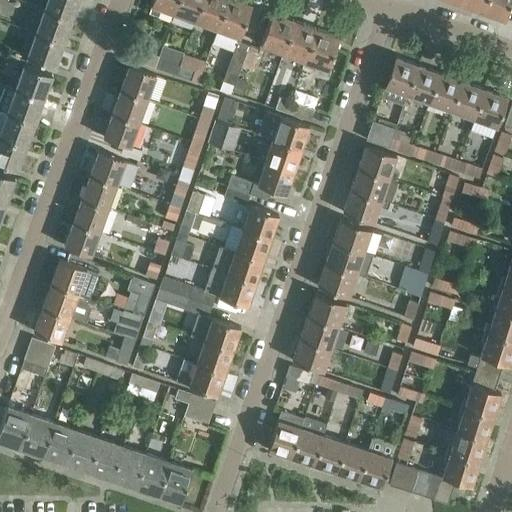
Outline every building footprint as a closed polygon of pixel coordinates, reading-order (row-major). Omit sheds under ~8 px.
[(47,0),(45,8),(72,17),(78,0),(47,0)] [(161,8),(174,13),(175,13),(179,0),(152,0),(149,10),(159,14),(161,8)] [(179,0),(175,13),(195,20),(202,0),(179,0)] [(202,0),(195,20),(218,29),(228,0),(202,0)] [(243,0),(228,0),(218,29),(240,37),(252,3),(243,0)] [(462,0),(461,3),(483,11),(487,0),(462,0)] [(487,0),(483,11),(505,19),(511,0),(487,0)] [(45,8),(36,31),(63,41),(72,17),(45,8)] [(261,43),(283,51),(295,19),(273,11),(261,43)] [(303,66),(304,66),(318,27),(295,19),(283,51),(305,59),(303,66)] [(318,27),(304,66),(326,74),(340,35),(318,27)] [(63,41),(36,31),(28,56),(55,65),(63,41)] [(132,60),(155,67),(161,51),(157,50),(156,54),(148,52),(152,43),(142,40),(139,49),(136,48),(132,60)] [(240,67),(249,45),(237,41),(224,79),(235,83),(240,67)] [(259,48),(249,45),(240,67),(251,71),(259,48)] [(161,69),(176,74),(179,64),(170,61),(171,57),(165,55),(161,69)] [(404,103),(408,93),(419,63),(395,55),(381,95),(404,103)] [(6,83),(6,84),(43,97),(52,73),(24,63),(16,86),(6,83)] [(130,63),(121,87),(148,97),(157,73),(130,63)] [(408,93),(429,101),(440,71),(419,63),(408,93)] [(179,64),(176,74),(190,79),(194,69),(179,64)] [(450,114),(452,109),(463,79),(440,71),(429,101),(430,101),(428,107),(450,114)] [(473,117),(474,117),(485,87),(463,79),(452,109),(453,110),(452,113),(472,120),(473,117)] [(0,107),(7,110),(7,111),(35,121),(43,97),(6,84),(0,99),(0,107)] [(121,87),(112,111),(140,121),(148,97),(121,87)] [(485,87),(474,117),(497,125),(508,95),(485,87)] [(208,89),(199,114),(211,118),(219,93),(208,89)] [(292,100),(288,111),(311,119),(315,108),(318,98),(304,93),(300,103),(292,100)] [(217,117),(231,122),(239,99),(225,94),(217,117)] [(276,107),(288,111),(292,100),(280,96),(276,107)] [(511,101),(503,125),(511,128),(511,101)] [(273,138),(301,148),(310,123),(266,109),(259,131),(274,136),(273,138)] [(7,111),(0,130),(0,134),(26,144),(35,121),(7,111)] [(140,121),(112,111),(104,135),(131,145),(140,121)] [(199,114),(191,138),(203,142),(211,118),(199,114)] [(390,145),(396,127),(396,126),(373,118),(366,137),(390,145)] [(209,140),(219,143),(224,128),(214,125),(209,140)] [(390,145),(412,153),(415,143),(409,141),(411,132),(396,127),(390,145)] [(495,148),(505,152),(511,132),(501,128),(495,148)] [(26,144),(0,134),(0,162),(18,169),(26,144)] [(191,138),(181,169),(192,173),(203,142),(191,138)] [(265,160),(294,170),(301,148),(273,138),(265,160)] [(366,143),(359,165),(390,176),(396,178),(399,170),(392,168),(397,153),(366,143)] [(412,153),(434,161),(438,151),(415,143),(412,153)] [(99,149),(90,172),(118,182),(126,158),(99,149)] [(434,161),(457,168),(460,159),(438,151),(434,161)] [(486,171),(497,175),(504,156),(493,152),(486,171)] [(460,159),(457,168),(479,176),(483,166),(460,159)] [(230,178),(228,184),(250,192),(267,197),(271,187),(286,192),(294,170),(265,160),(258,183),(228,173),(227,177),(230,178)] [(359,165),(351,188),(382,198),(389,200),(392,192),(385,190),(385,188),(388,189),(392,179),(389,178),(389,176),(390,176),(359,165)] [(181,169),(170,200),(182,204),(192,173),(181,169)] [(0,197),(6,200),(15,176),(0,170),(0,197)] [(452,196),(459,174),(449,171),(442,193),(452,196)] [(90,172),(82,196),(109,206),(118,182),(90,172)] [(462,189),(487,197),(489,187),(464,180),(462,189)] [(250,192),(228,184),(224,195),(247,203),(250,192)] [(186,207),(196,210),(198,211),(205,192),(193,188),(186,207)] [(382,198),(351,188),(343,210),(374,221),(382,198)] [(452,196),(442,193),(435,216),(444,220),(452,196)] [(82,196),(73,220),(101,230),(109,206),(82,196)] [(182,204),(170,200),(165,215),(177,219),(182,204)] [(251,203),(243,228),(271,237),(279,213),(251,203)] [(196,210),(186,207),(179,230),(188,233),(196,210)] [(451,224),(476,231),(479,222),(454,214),(451,224)] [(341,217),(333,239),(365,250),(373,228),(341,217)] [(101,230),(73,220),(65,244),(92,253),(101,230)] [(158,235),(153,249),(164,253),(173,229),(162,225),(154,222),(151,232),(158,235)] [(427,239),(438,242),(443,226),(432,223),(427,239)] [(220,243),(219,244),(263,259),(271,237),(243,228),(236,248),(220,243)] [(447,238),(472,245),(475,236),(450,228),(447,238)] [(171,252),(180,255),(186,240),(176,237),(171,252)] [(333,239),(326,262),(358,273),(365,250),(333,239)] [(219,244),(212,267),(255,282),(263,259),(219,244)] [(420,262),(430,265),(435,248),(425,245),(420,262)] [(164,253),(153,249),(145,273),(156,277),(164,253)] [(51,282),(77,291),(89,296),(98,271),(60,257),(51,282)] [(502,274),(499,282),(511,286),(511,259),(507,275),(502,274)] [(358,273),(326,262),(318,284),(350,295),(351,293),(357,295),(364,275),(358,273)] [(190,296),(212,304),(216,293),(248,304),(255,282),(212,267),(204,290),(190,285),(179,281),(175,290),(190,296)] [(133,309),(133,311),(143,315),(155,281),(132,273),(128,287),(130,288),(124,306),(133,309)] [(411,291),(421,294),(426,278),(416,275),(411,291)] [(432,284),(457,292),(460,283),(435,275),(432,284)] [(51,282),(43,305),(69,315),(77,291),(51,282)] [(501,293),(497,307),(511,312),(511,286),(499,282),(496,291),(501,293)] [(440,303),(452,307),(455,297),(430,289),(427,298),(440,303)] [(316,291),(308,313),(339,324),(347,301),(316,291)] [(190,296),(186,309),(208,316),(212,304),(190,296)] [(404,314),(414,317),(419,300),(409,297),(404,314)] [(69,315),(43,305),(34,329),(60,339),(69,315)] [(484,328),(484,329),(511,337),(511,312),(497,307),(492,321),(484,319),(482,328),(484,328)] [(143,315),(133,311),(128,324),(139,328),(143,315)] [(308,313),(301,336),(331,346),(339,324),(308,313)] [(213,315),(205,339),(233,348),(241,325),(213,315)] [(381,324),(393,328),(395,321),(401,323),(397,337),(406,340),(412,324),(384,315),(381,324)] [(148,319),(140,342),(150,346),(158,322),(148,319)] [(511,356),(511,337),(484,329),(481,337),(487,339),(482,355),(471,351),(467,362),(500,372),(503,361),(510,363),(511,356)] [(32,334),(27,347),(51,355),(55,342),(32,334)] [(116,359),(127,362),(135,338),(125,334),(116,359)] [(413,345),(438,353),(441,343),(416,335),(413,345)] [(331,346),(301,336),(293,358),(324,369),(331,346)] [(367,338),(364,349),(376,354),(380,343),(367,338)] [(205,339),(197,362),(225,371),(233,348),(205,339)] [(150,346),(140,342),(132,364),(142,368),(150,346)] [(59,360),(73,365),(78,351),(63,346),(59,360)] [(27,347),(23,358),(21,365),(44,373),(47,364),(51,365),(54,356),(51,355),(27,347)] [(393,349),(388,364),(398,367),(402,352),(393,349)] [(408,358),(433,366),(436,357),(411,349),(408,358)] [(83,364),(97,369),(100,359),(87,354),(83,364)] [(100,359),(97,369),(119,377),(123,367),(100,359)] [(225,371),(197,362),(194,371),(180,366),(176,379),(217,393),(225,371)] [(317,372),(290,363),(286,374),(308,381),(309,378),(315,380),(317,372)] [(398,367),(388,364),(381,388),(390,391),(398,367)] [(126,389),(140,394),(146,375),(132,370),(128,380),(129,380),(126,389)] [(455,402),(460,403),(494,414),(501,391),(495,388),(498,377),(477,370),(469,396),(458,392),(455,402)] [(329,386),(338,389),(341,380),(319,372),(316,381),(322,383),(329,386)] [(146,375),(140,394),(154,399),(160,380),(146,375)] [(341,380),(338,389),(360,396),(363,387),(341,380)] [(397,393),(422,401),(425,391),(400,383),(397,393)] [(175,396),(188,400),(192,391),(178,386),(175,396)] [(329,386),(326,396),(335,399),(338,389),(329,386)] [(366,399),(383,405),(386,395),(370,389),(366,399)] [(188,400),(188,402),(212,410),(216,399),(192,391),(188,400)] [(390,407),(406,412),(409,402),(393,397),(390,407)] [(188,402),(184,413),(208,422),(212,410),(188,402)] [(463,414),(458,428),(486,437),(494,414),(460,403),(458,412),(463,414)] [(0,426),(0,437),(20,445),(31,412),(8,404),(0,426)] [(268,448),(291,455),(301,425),(304,416),(281,408),(268,448)] [(20,445),(42,452),(53,420),(31,412),(20,445)] [(405,432),(416,435),(422,416),(411,412),(405,432)] [(42,452),(65,460),(77,428),(53,420),(42,452)] [(291,455),(314,462),(324,433),(301,425),(291,455)] [(65,460),(88,468),(99,435),(77,428),(65,460)] [(449,441),(446,450),(479,460),(486,437),(458,428),(454,442),(449,441)] [(314,462),(337,470),(346,440),(324,433),(314,462)] [(88,468),(112,476),(123,443),(99,435),(88,468)] [(397,455),(408,459),(414,439),(404,436),(397,455)] [(337,470),(359,477),(369,447),(346,440),(337,470)] [(112,476),(135,484),(146,451),(123,443),(112,476)] [(369,447),(359,477),(382,485),(392,455),(369,447)] [(444,475),(456,479),(471,484),(479,460),(446,450),(443,459),(448,460),(444,475)] [(135,484),(157,492),(168,459),(146,451),(135,484)] [(168,459),(157,492),(181,500),(192,467),(168,459)] [(389,483),(402,487),(409,464),(396,460),(389,483)] [(402,487),(413,490),(421,468),(409,464),(402,487)] [(413,490),(425,494),(432,472),(421,468),(413,490)] [(425,494),(436,498),(443,475),(432,472),(425,494)] [(436,498),(448,501),(456,479),(444,475),(443,475),(436,498)]
